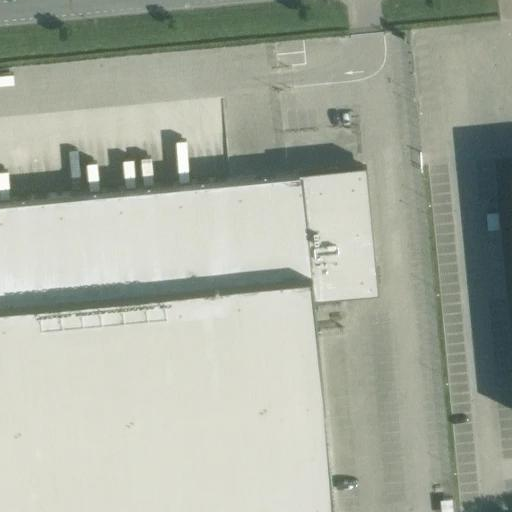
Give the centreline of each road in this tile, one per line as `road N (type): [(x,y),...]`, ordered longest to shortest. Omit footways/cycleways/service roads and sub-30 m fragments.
road 1 (unknown): [(0,178),(225,149),(236,123),(227,70),(368,56)]
road 2 (unknown): [(0,93),(227,70)]
